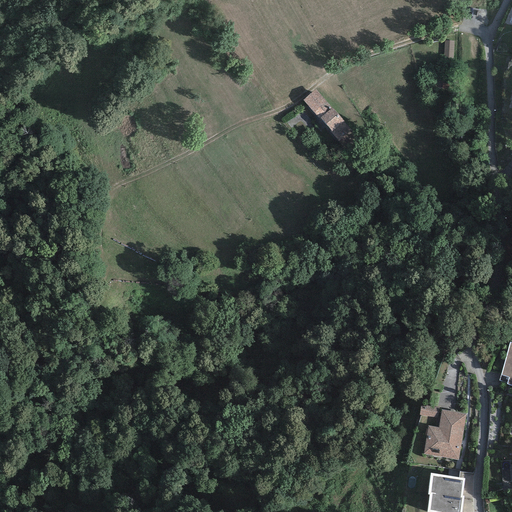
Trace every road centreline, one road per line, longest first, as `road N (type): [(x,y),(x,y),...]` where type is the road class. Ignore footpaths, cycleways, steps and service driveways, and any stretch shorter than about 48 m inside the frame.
road 1 (track): [(106,190),(188,157),(380,53),(452,32),(493,31)]
road 2 (residential): [(481,511),(486,407),(476,352),(480,257),(494,192)]
road 3 (residential): [(494,192),(493,31)]
